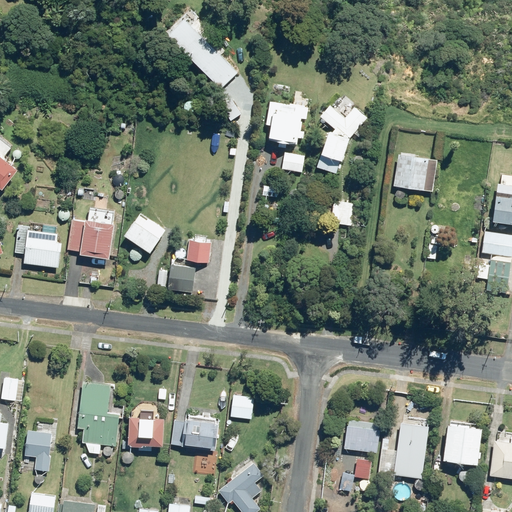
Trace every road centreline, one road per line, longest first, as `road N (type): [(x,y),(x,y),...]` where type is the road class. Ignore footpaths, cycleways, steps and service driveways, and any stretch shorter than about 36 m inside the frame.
road 1 (residential): [(0,304),(316,346)]
road 2 (residential): [(316,346),(511,371)]
road 3 (residential): [(316,346),(295,511)]
